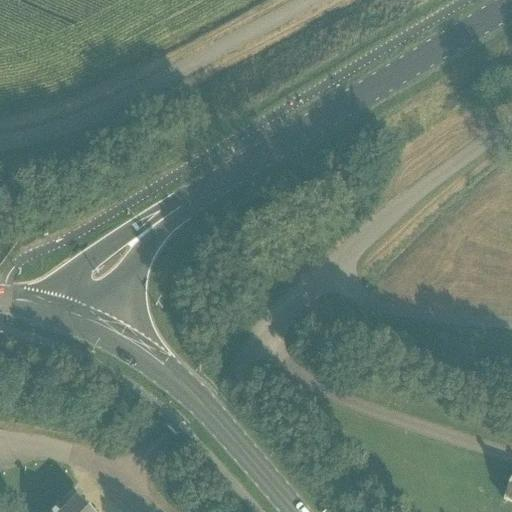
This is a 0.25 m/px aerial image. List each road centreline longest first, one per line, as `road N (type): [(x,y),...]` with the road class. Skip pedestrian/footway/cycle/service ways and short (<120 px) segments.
road 1 (unclassified): [(118,481),(366,232),(511,120)]
road 2 (secondary): [(153,226),(511,4)]
road 3 (unclassified): [(0,143),(86,119),(313,0)]
road 4 (primary): [(295,511),(179,381),(103,328)]
road 5 (secondary): [(153,226),(134,227),(86,259),(48,308)]
road 6 (unclassified): [(0,444),(78,457),(118,481)]
